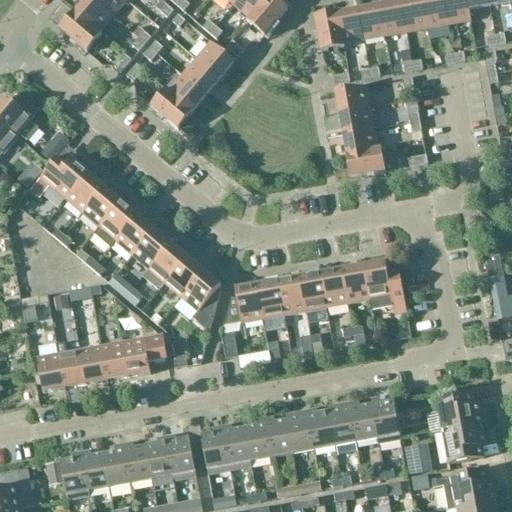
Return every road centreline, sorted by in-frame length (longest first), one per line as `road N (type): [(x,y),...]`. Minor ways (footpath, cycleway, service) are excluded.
road 1 (residential): [(0,446),(451,366),(426,210)]
road 2 (residential): [(426,210),(248,243),(7,45)]
road 3 (residential): [(426,210),(472,197),(449,78)]
